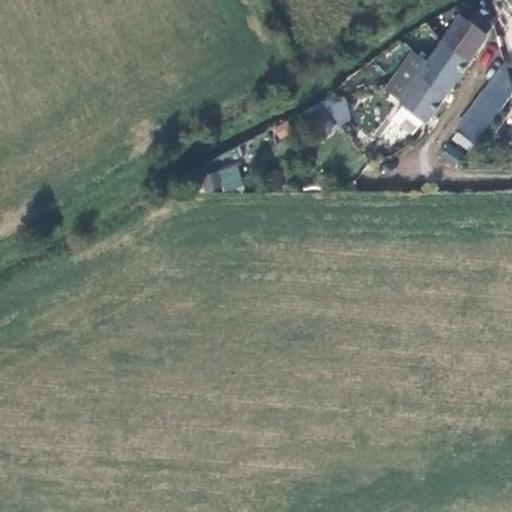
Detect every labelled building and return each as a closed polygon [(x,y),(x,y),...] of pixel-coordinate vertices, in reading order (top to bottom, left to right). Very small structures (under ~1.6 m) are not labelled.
[(410,47),(382,90),(425,122),(487,33),(456,11),(424,58),(410,47)] [(511,92),(503,61),(453,129),(455,131),(451,139),(468,150),(511,92)] [(338,129),(351,116),(344,93),(317,99),(297,113),(317,138),(333,124),(338,129)] [(463,152),(447,143),(439,157),(454,166),(463,152)] [(222,192),(243,186),(236,161),(216,169),(199,173),(202,191),(221,188),(222,192)]
